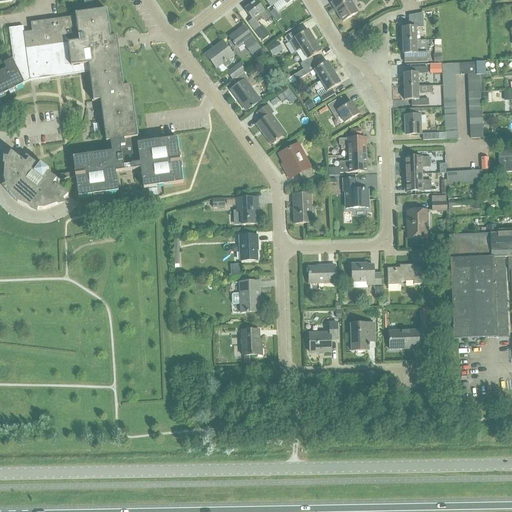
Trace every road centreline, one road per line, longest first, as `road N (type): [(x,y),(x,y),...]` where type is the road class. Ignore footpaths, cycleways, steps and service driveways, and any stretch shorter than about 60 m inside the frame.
road 1 (tertiary): [(0,473),(511,464)]
road 2 (trunk): [(511,505),(158,511)]
road 3 (residential): [(279,249),(381,246),(389,236),(382,101),(369,73)]
road 4 (residential): [(415,368),(285,366),(279,249)]
road 5 (residential): [(279,249),(272,176),(174,42)]
